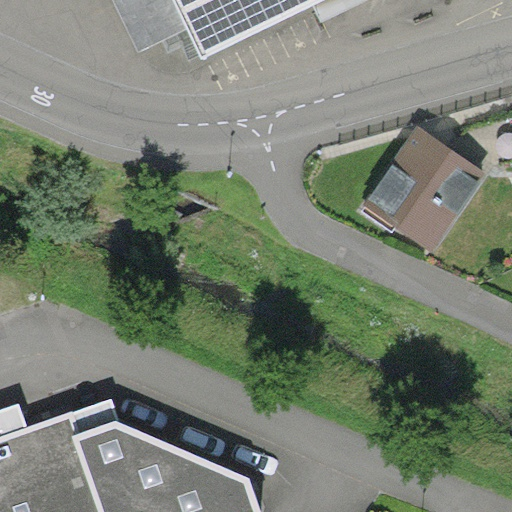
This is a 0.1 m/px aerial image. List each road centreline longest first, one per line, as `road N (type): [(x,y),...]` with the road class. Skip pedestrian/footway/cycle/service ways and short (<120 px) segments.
road 1 (residential): [(0,339),(61,334),(482,511)]
road 2 (residential): [(242,126),(278,211),(511,326)]
road 3 (residential): [(242,126),(511,47)]
road 4 (residential): [(0,74),(144,133),(242,126)]
